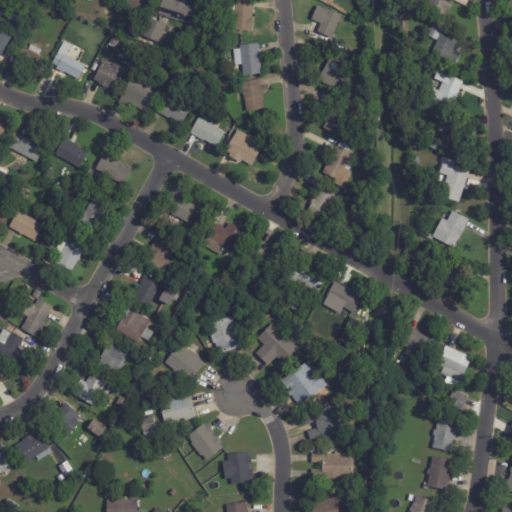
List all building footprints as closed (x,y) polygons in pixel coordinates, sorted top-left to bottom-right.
[(12,0),(11,2),(24,10),(17,23),(13,21),(12,22),(0,15),(0,0),(12,0)] [(146,0),(147,1),(133,11),(125,0),(146,0)] [(167,0),(173,2),(173,1),(186,5),(186,6),(196,9),(191,24),(178,20),(178,21),(169,18),(160,43),(141,36),(152,7),(159,10),(162,0),(167,0)] [(253,2),(251,32),(233,30),(234,17),(228,17),(229,6),(235,6),(235,0),(244,0),(254,1),(253,2)] [(454,0),(443,21),(425,11),(431,2),(427,0),(454,0)] [(340,20),(331,40),(316,34),(320,25),(310,20),(317,5),(342,16),(340,20)] [(68,13),(73,16),(70,22),(65,20),(68,13)] [(453,49),(453,50),(460,54),(454,64),(432,52),(437,42),(428,36),(430,32),(428,31),(431,25),(433,26),(435,22),(444,27),(440,34),(457,43),(453,49)] [(193,34),(201,36),(200,43),(191,41),(193,34)] [(114,35),(120,38),(115,49),(109,46),(114,35)] [(72,60),(85,67),(77,80),(64,73),(63,73),(56,69),(57,67),(51,64),(64,42),(71,46),(65,56),(72,60)] [(31,44),(41,50),(38,56),(27,50),(31,44)] [(259,53),(261,74),(243,76),(242,65),(236,65),(235,53),(241,53),(240,46),(258,44),(259,53)] [(20,61),(14,58),(20,46),(27,50),(38,56),(46,61),(37,76),(25,69),(27,65),(20,61)] [(323,70),(334,53),(348,61),(343,70),(333,64),(331,67),(352,80),(343,95),(318,80),(323,70)] [(110,89),(108,88),(107,89),(98,84),(98,83),(93,81),(102,62),(112,67),(113,64),(125,70),(115,92),(110,89)] [(463,82),(451,109),(436,102),(442,88),(441,88),(446,77),(447,78),(448,75),(463,82)] [(124,107),(118,104),(132,78),(140,82),(143,77),(153,83),(151,88),(158,92),(146,113),(129,104),(126,109),(124,107)] [(259,80),(260,86),(262,86),(264,101),(263,101),(264,110),(246,113),(242,82),(259,80)] [(161,115),(155,111),(165,94),(191,109),(181,125),(169,118),(168,119),(161,115)] [(334,107),(337,102),(359,113),(352,125),(346,122),(339,137),(323,129),(334,107)] [(466,125),(452,152),(438,145),(444,133),(435,129),(436,127),(435,126),(437,123),(439,122),(441,118),(437,117),(439,113),(443,114),(466,125)] [(196,138),(189,133),(198,118),(208,124),(212,117),(221,122),(216,128),(225,133),(216,148),(204,141),(203,142),(196,138)] [(0,125),(9,130),(1,146),(0,145),(0,125)] [(238,163),(229,158),(231,155),(225,152),(237,131),(263,146),(251,166),(241,161),(240,164),(238,163)] [(16,152),(8,148),(13,137),(21,141),(22,138),(27,140),(29,135),(37,139),(35,144),(44,149),(36,163),(16,152)] [(71,142),(76,145),(75,146),(88,154),(79,169),(55,155),(64,138),(71,142)] [(333,152),(336,146),(352,154),(350,160),(354,162),(349,172),(345,170),(338,185),(321,176),(333,152)] [(106,156),(110,159),(111,157),(121,163),(120,165),(131,171),(122,186),(96,170),(104,155),(106,156)] [(481,177),(479,183),(468,179),(458,204),(436,196),(443,176),(439,174),(443,162),(481,177)] [(38,169),(44,172),(38,182),(33,179),(38,169)] [(307,212),(312,203),(311,202),(323,181),(338,190),(334,197),(340,200),(334,210),(330,207),(322,221),(307,212)] [(183,197),(187,199),(186,201),(196,207),(187,224),(162,210),(172,191),(183,197)] [(108,208),(93,233),(72,221),(79,209),(85,213),(93,198),(108,207),(108,208)] [(29,218),(43,226),(43,228),(45,229),(39,239),(38,237),(35,243),(4,226),(7,220),(11,223),(17,212),(29,218)] [(467,223),(454,250),(432,239),(442,219),(447,222),(453,212),(469,220),(467,223)] [(55,221),(62,225),(59,232),(51,227),(55,221)] [(215,225),(225,230),(228,224),(246,232),(233,256),(222,251),(220,255),(204,247),(215,225)] [(150,251),(161,232),(182,245),(177,252),(174,250),(167,262),(171,264),(164,275),(143,262),(150,251)] [(95,252),(92,258),(83,253),(71,273),(55,264),(61,254),(55,251),(63,238),(68,241),(70,237),(96,252),(95,252)] [(261,242),(274,249),(273,250),(284,256),(274,273),(250,259),(260,241),(261,242)] [(468,264),(456,290),(439,282),(451,256),(468,264)] [(304,269),(325,280),(317,295),(289,281),(297,265),(304,269)] [(141,282),(145,274),(168,287),(159,304),(157,303),(156,305),(159,306),(156,311),(133,299),(141,284),(140,283),(141,282)] [(336,284),(362,299),(352,314),(342,308),(338,314),(322,304),(335,283),(336,284)] [(279,294),(285,297),(281,305),(275,301),(279,294)] [(52,308),(35,338),(21,330),(28,318),(19,313),(26,301),(34,306),(38,299),(52,308)] [(177,300),(183,304),(180,309),(174,305),(177,300)] [(120,314),(124,307),(149,321),(145,329),(154,333),(148,343),(141,339),(136,347),(114,335),(123,318),(119,316),(120,314)] [(175,310),(180,313),(177,318),(172,316),(175,310)] [(169,316),(176,320),(173,325),(166,322),(169,316)] [(230,351),(219,355),(215,344),(213,345),(210,337),(212,336),(208,325),(231,318),(235,329),(237,328),(239,336),(238,336),(241,348),(230,351)] [(267,366),(256,355),(264,347),(257,340),(272,324),(280,332),(280,331),(291,342),(290,342),(298,349),(283,365),(276,358),(268,367),(267,366)] [(164,328),(170,331),(166,339),(160,336),(164,328)] [(314,328),(321,332),(317,337),(310,333),(314,328)] [(411,329),(423,334),(422,336),(433,341),(427,357),(401,346),(408,328),(411,329)] [(12,334),(22,340),(17,350),(26,355),(17,370),(0,359),(0,344),(4,347),(11,333),(12,334)] [(99,339),(127,354),(121,363),(125,365),(121,371),(126,374),(124,378),(98,364),(101,360),(100,359),(105,350),(96,345),(99,339)] [(185,350),(189,353),(190,351),(196,356),(195,358),(204,365),(189,384),(164,364),(172,355),(167,351),(171,346),(176,349),(179,345),(185,350)] [(447,347),(472,359),(460,384),(441,375),(443,369),(438,366),(446,347),(447,347)] [(299,406),(292,396),(290,397),(280,383),(309,362),(327,386),(300,407),(299,406)] [(89,377),(91,372),(107,381),(104,389),(109,392),(105,400),(98,396),(93,407),(72,396),(80,381),(85,384),(89,377)] [(456,393),(468,399),(462,411),(448,405),(454,392),(456,393)] [(199,399),(203,416),(196,418),(196,419),(190,421),(191,425),(180,427),(179,423),(165,427),(159,403),(165,402),(164,396),(170,395),(171,399),(178,397),(178,398),(190,396),(190,397),(197,395),(199,399)] [(120,397),(126,401),(122,409),(115,405),(120,397)] [(137,402),(144,401),(146,409),(138,410),(137,402)] [(68,407),(78,415),(75,420),(79,423),(68,437),(49,423),(64,404),(68,407)] [(310,440),(307,433),(318,429),(315,423),(306,426),(304,418),(325,411),(324,409),(331,406),(332,408),(343,405),(351,428),(311,442),(310,440)] [(139,421),(152,418),(158,438),(145,441),(139,421)] [(458,426),(457,430),(458,430),(458,435),(456,435),(455,442),(453,454),(433,450),(433,451),(428,450),(429,446),(433,447),(435,437),(433,437),(434,431),(436,431),(438,419),(458,423),(458,426)] [(90,425),(93,420),(105,429),(98,439),(86,430),(90,425)] [(204,426),(207,431),(208,430),(211,434),(215,440),(216,439),(219,443),(218,444),(222,449),(206,461),(199,452),(198,453),(194,449),(196,448),(187,437),(203,425),(204,426)] [(49,455),(38,462),(35,458),(23,466),(12,449),(23,442),(22,441),(31,435),(32,437),(38,433),(51,453),(49,455)] [(155,443),(160,439),(163,445),(158,448),(155,443)] [(0,448),(4,447),(10,468),(6,470),(7,473),(0,474),(0,448)] [(312,477),(312,471),(322,471),(322,464),(312,464),(312,455),(327,456),(327,451),(335,451),(335,453),(342,453),(342,456),(354,456),(353,479),(347,479),(347,484),(342,484),(342,482),(334,482),(335,481),(312,479),(312,477)] [(249,461),(250,465),(248,465),(249,469),(250,469),(252,476),(251,476),(252,484),(231,487),(230,474),(228,475),(227,468),(229,468),(227,456),(247,453),(248,458),(249,458),(249,461)] [(452,462),(448,492),(428,489),(432,458),(452,461),(452,462)] [(67,463),(74,474),(65,479),(58,468),(67,462),(67,463)] [(61,475),(64,480),(59,483),(56,479),(61,475)] [(345,497),(346,504),(342,505),(342,511),(310,511),(310,503),(313,502),(313,497),(325,496),(326,501),(332,500),(332,498),(345,496),(345,497)] [(436,503),(432,511),(409,511),(411,508),(412,509),(416,497),(436,503)] [(121,499),(124,499),(124,501),(137,502),(136,511),(106,511),(107,501),(118,502),(118,499),(121,499)] [(8,500),(19,505),(15,511),(11,511),(4,508),(8,500)] [(226,511),(248,511),(248,502),(226,503),(226,511)]
